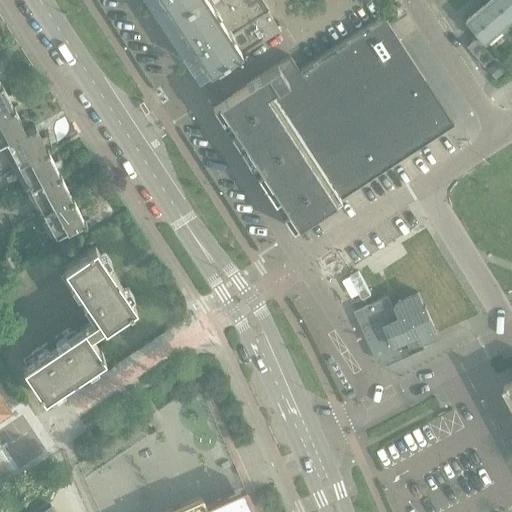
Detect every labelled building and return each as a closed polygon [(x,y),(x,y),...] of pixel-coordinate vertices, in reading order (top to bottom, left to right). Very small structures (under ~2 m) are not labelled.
[(163,0),(173,15),(196,0),(163,0)] [(196,0),(173,15),(209,71),(229,57),(232,62),(281,30),(267,9),(264,11),(257,0),(196,0)] [(511,0),(489,0),(487,3),(506,26),(511,21),(511,0)] [(509,30),(506,26),(487,3),(468,19),(483,36),(486,40),(488,42),(501,31),(505,34),(509,30)] [(290,56),(213,107),(222,121),(227,118),(236,131),(230,134),(248,162),(254,158),(262,171),(257,174),(274,202),(280,199),(288,211),(283,215),(292,229),(367,181),(373,177),(454,124),(383,16),(300,70),(290,56)] [(483,43),(486,40),(483,36),(479,39),(478,37),(467,46),(485,66),(495,58),(483,43)] [(1,82),(0,82),(0,113),(14,106),(1,82)] [(0,143),(6,141),(26,130),(14,106),(0,113),(0,143)] [(48,149),(35,125),(26,130),(6,141),(18,164),(48,149)] [(48,149),(18,164),(31,188),(60,173),(48,149)] [(31,188),(43,212),(73,197),(60,173),(31,188)] [(23,204),(19,196),(6,203),(10,211),(23,204)] [(85,221),(73,197),(43,212),(55,236),(85,221)] [(66,281),(79,301),(115,277),(95,247),(64,267),(71,278),(66,281)] [(70,328),(50,342),(74,378),(105,358),(89,335),(103,326),(104,328),(136,308),(115,277),(79,301),(93,322),(84,327),(74,334),(70,328)] [(390,297),(364,309),(366,313),(362,315),(380,354),(389,350),(394,363),(428,348),(425,342),(439,335),(435,328),(436,327),(427,306),(426,306),(420,293),(400,302),(398,306),(400,311),(397,313),(390,297)] [(44,399),(74,378),(50,342),(30,355),(34,361),(23,368),(44,399)] [(511,373),(493,383),(511,418),(511,373)] [(0,395),(0,417),(10,411),(0,395)] [(256,511),(249,495),(238,500),(236,496),(234,491),(206,504),(202,496),(167,511),(256,511)]
